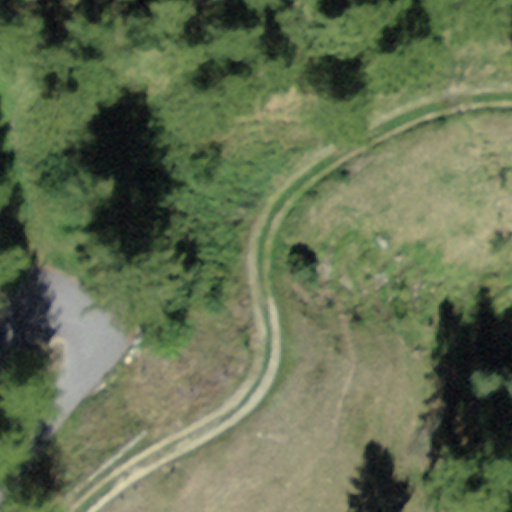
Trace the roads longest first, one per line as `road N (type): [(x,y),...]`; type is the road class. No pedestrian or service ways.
road 1 (track): [(73,511),(117,474),(250,401),(260,371),(261,313),(251,268),(277,191),(383,117),(451,98),(511,93)]
road 2 (track): [(0,496),(94,379),(106,346),(90,309),(40,299),(14,317),(0,350)]
